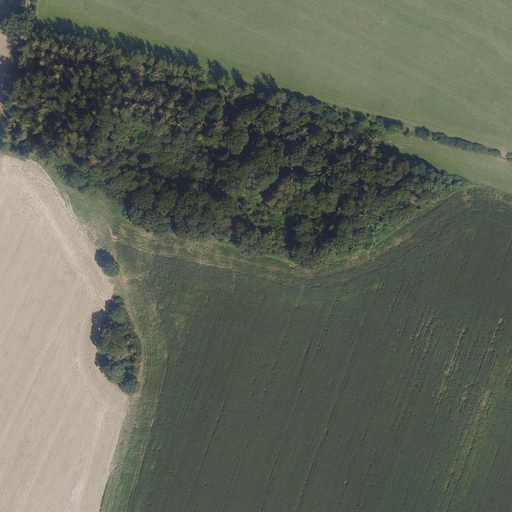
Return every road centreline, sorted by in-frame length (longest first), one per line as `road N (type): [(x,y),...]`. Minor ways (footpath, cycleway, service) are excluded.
road 1 (track): [(103,511),(138,344),(109,265),(43,165),(0,149)]
road 2 (track): [(27,0),(0,125)]
